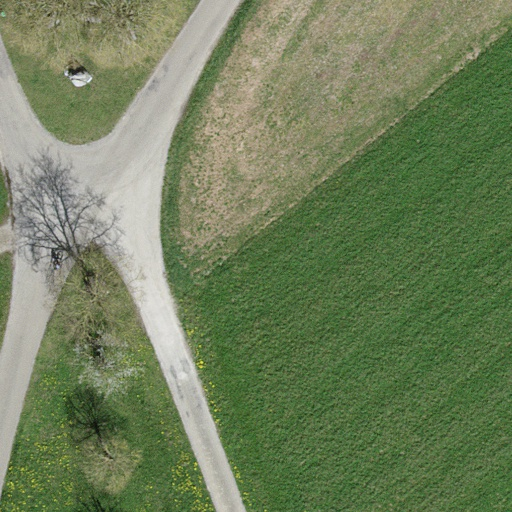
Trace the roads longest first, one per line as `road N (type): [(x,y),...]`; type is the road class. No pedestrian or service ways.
road 1 (unclassified): [(234,511),(147,283),(100,195)]
road 2 (unclassified): [(0,422),(68,198)]
road 3 (unclassified): [(100,195),(221,0)]
road 4 (unclassified): [(68,198),(0,93)]
